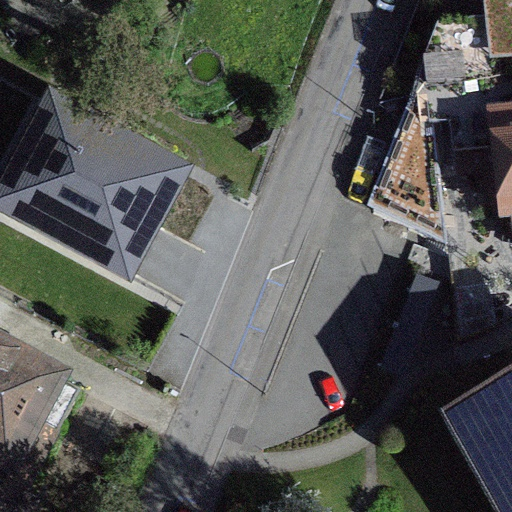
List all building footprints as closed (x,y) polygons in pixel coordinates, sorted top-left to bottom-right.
[(69,0),(83,17),(105,0),(69,0)] [(442,59),(377,242),(448,253),(511,234),(511,132),(511,126),(496,50),(442,59)] [(63,244),(127,278),(182,175),(52,106),(27,152),(41,160),(21,199),(73,226),(63,244)] [(0,500),(21,511),(30,511),(95,395),(0,343),(0,500)] [(511,413),(474,435),(511,501),(511,413)]
